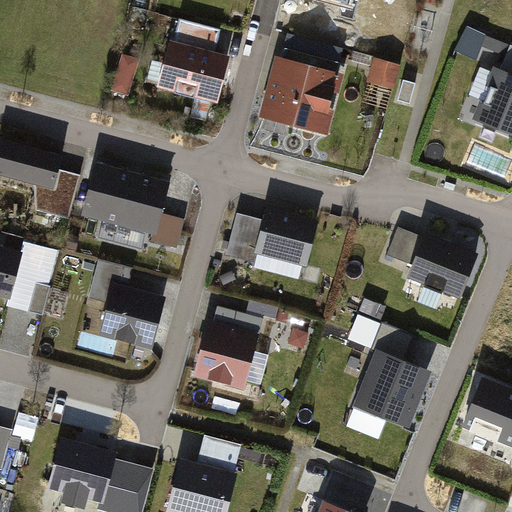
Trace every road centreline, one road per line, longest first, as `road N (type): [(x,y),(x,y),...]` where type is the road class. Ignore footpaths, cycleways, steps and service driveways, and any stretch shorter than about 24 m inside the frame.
road 1 (residential): [(224,154),(156,395),(0,356)]
road 2 (residential): [(511,235),(404,509),(411,511)]
road 3 (residential): [(224,154),(511,222)]
road 4 (residential): [(0,104),(224,154)]
road 5 (residential): [(224,154),(268,0)]
